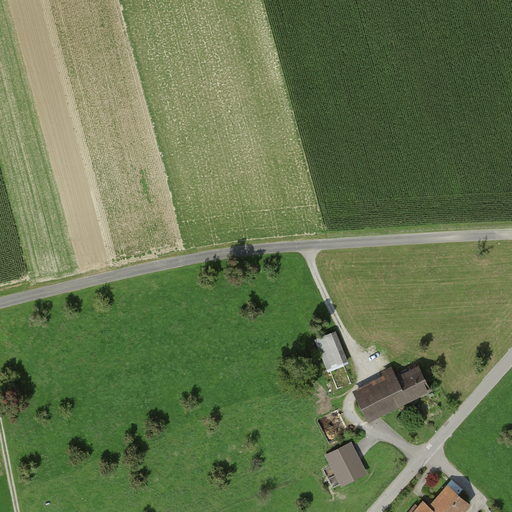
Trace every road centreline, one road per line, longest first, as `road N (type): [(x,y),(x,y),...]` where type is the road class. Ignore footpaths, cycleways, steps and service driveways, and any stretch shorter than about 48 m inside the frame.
road 1 (unclassified): [(511,235),(213,255),(0,306)]
road 2 (unclassified): [(378,511),(511,358)]
road 3 (track): [(309,245),(365,376)]
